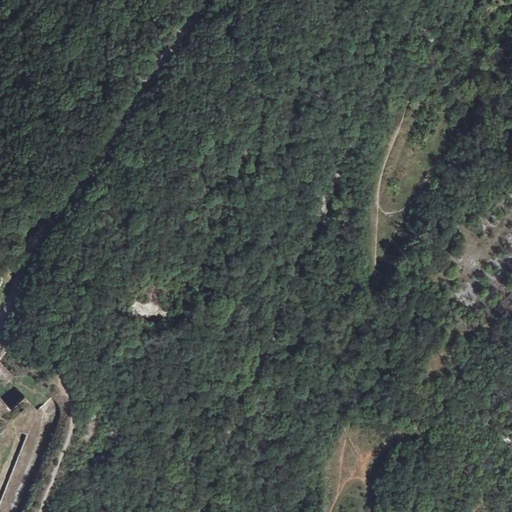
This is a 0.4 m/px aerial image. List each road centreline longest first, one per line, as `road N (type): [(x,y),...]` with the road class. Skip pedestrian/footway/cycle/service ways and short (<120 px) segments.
road 1 (track): [(417,0),(197,511)]
road 2 (track): [(347,436),(374,286),(377,207),(394,213),(410,205),(511,44)]
road 3 (unclassified): [(206,0),(36,244),(0,321)]
road 4 (track): [(419,0),(413,85),(377,185),(377,207)]
